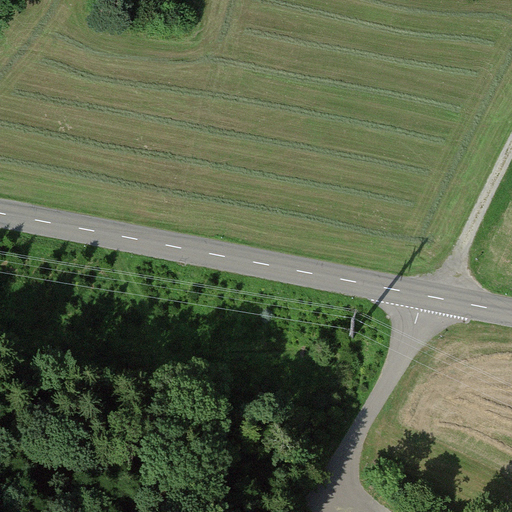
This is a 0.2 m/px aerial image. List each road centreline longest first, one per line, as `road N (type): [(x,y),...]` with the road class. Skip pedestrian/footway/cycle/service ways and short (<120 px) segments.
road 1 (tertiary): [(511,313),(0,214)]
road 2 (track): [(432,297),(511,154)]
